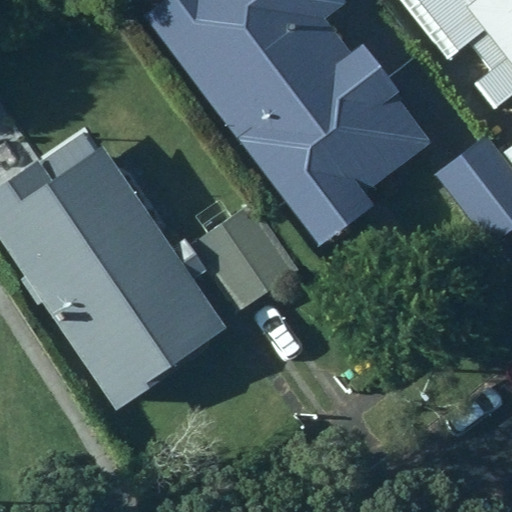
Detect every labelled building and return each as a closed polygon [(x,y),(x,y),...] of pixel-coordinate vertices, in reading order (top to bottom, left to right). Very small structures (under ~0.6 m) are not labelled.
[(338,0),(176,0),(144,25),(320,256),(374,215),(363,200),(429,150),(359,57),(351,63),(325,27),(346,11),(338,0)] [(511,0),(399,0),(453,64),(482,40),(485,44),(473,53),(490,76),(473,89),(497,119),(511,105),(511,0)] [(81,142),(0,196),(0,251),(116,418),(226,341),(190,289),(205,279),(184,247),(169,257),(100,157),(94,161),(81,142)] [(511,177),(483,142),(435,181),(492,253),(511,237),(511,177)] [(511,151),(503,159),(511,170),(511,151)] [(250,209),(191,252),(238,319),(261,304),(299,278),(250,209)]
